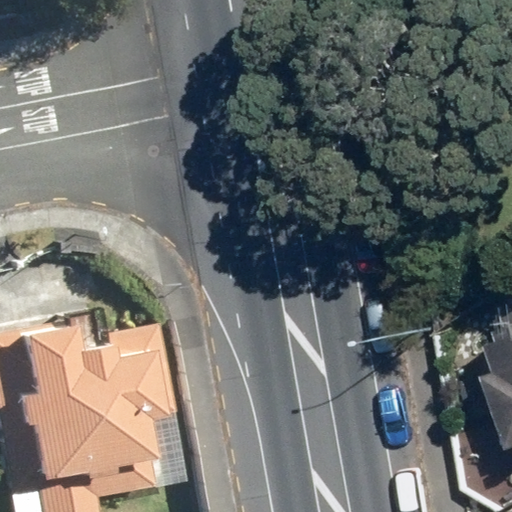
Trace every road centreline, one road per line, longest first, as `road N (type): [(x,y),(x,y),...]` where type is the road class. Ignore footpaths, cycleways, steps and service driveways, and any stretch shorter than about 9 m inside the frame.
road 1 (secondary): [(264,94),(338,511)]
road 2 (residential): [(0,146),(264,94)]
